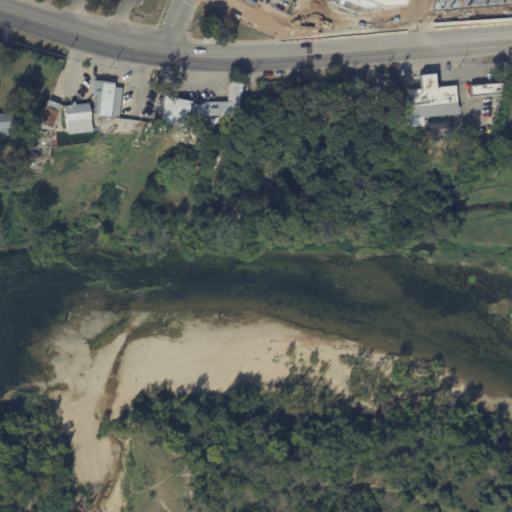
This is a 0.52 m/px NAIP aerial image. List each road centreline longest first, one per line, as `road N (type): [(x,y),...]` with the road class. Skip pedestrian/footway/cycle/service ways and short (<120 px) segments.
road 1 (secondary): [(511,36),(244,57),(166,51)]
road 2 (secondary): [(166,51),(0,7)]
